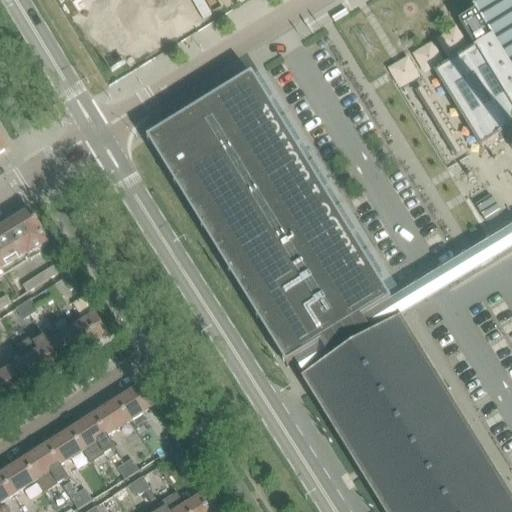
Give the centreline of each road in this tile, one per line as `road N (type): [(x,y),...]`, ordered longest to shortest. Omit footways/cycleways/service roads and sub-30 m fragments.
road 1 (unclassified): [(337,511),(100,134)]
road 2 (unclassified): [(100,134),(318,0)]
road 3 (residential): [(153,349),(42,166)]
road 4 (residential): [(256,511),(153,349)]
road 5 (residential): [(153,349),(0,447)]
road 6 (unclassified): [(100,134),(18,0)]
